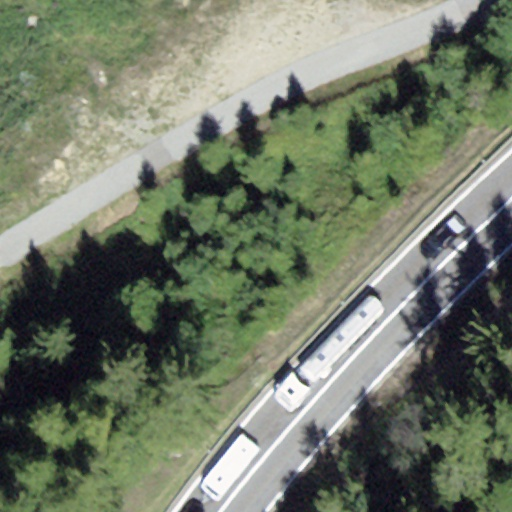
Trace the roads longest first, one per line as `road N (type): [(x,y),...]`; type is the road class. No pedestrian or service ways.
road 1 (track): [(496,0),(0,259)]
road 2 (primary): [(511,201),(397,308),(221,511)]
